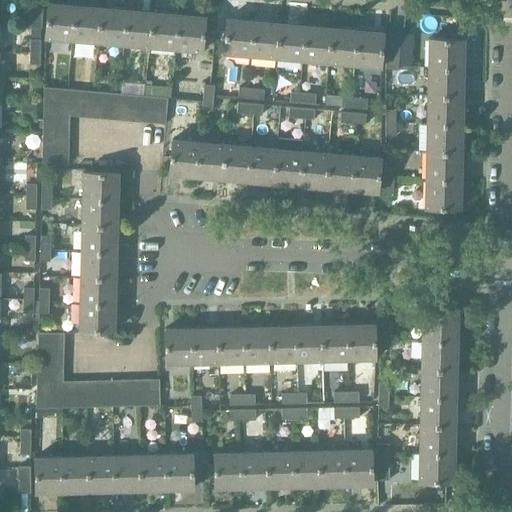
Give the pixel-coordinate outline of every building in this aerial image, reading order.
[(31,1),(29,27),(41,28),(43,2),(31,1)] [(47,37),(74,40),(77,5),(50,3),(50,2),(48,2),(45,38),(47,38),(47,37)] [(74,40),(99,42),(102,8),(77,5),(74,40)] [(99,42),(125,44),(128,10),(102,8),(99,42)] [(125,44),(151,46),(154,12),(128,10),(125,44)] [(151,46),(176,49),(179,14),(154,12),(151,46)] [(179,14),(176,49),(200,51),(202,51),(205,16),(203,16),(179,14)] [(225,53),(249,55),(252,21),(228,18),(227,18),(224,53),(225,53)] [(249,55),(275,57),(278,23),(252,21),(249,55)] [(275,57),(300,60),(303,25),(278,23),(275,57)] [(300,60),(326,62),(329,27),(303,25),(300,60)] [(326,62),(351,64),(354,30),(329,27),(326,62)] [(354,30),(351,64),(379,66),(379,67),(380,67),(383,32),(382,32),(354,30)] [(388,32),(386,58),(398,60),(401,33),(388,32)] [(429,40),(428,69),(463,70),(464,41),(464,39),(428,38),(428,40),(429,40)] [(30,39),(30,52),(40,52),(40,39),(30,39)] [(40,52),(30,52),(29,64),(40,65),(40,52)] [(398,60),(386,58),(385,69),(397,70),(398,60)] [(428,69),(427,97),(462,98),(463,70),(428,69)] [(204,84),(202,100),(210,100),(210,97),(213,97),(214,85),(204,84)] [(44,87),(43,127),(69,127),(69,115),(44,87)] [(83,90),(44,87),(69,115),(81,116),(83,90)] [(238,97),(246,98),(247,87),(239,87),(238,97)] [(247,87),(246,98),(263,99),(264,89),(247,87)] [(95,91),(83,90),(81,116),(93,117),(95,91)] [(107,92),(95,91),(93,117),(105,119),(107,92)] [(290,102),(298,102),(299,92),(291,91),(290,102)] [(119,93),(107,92),(105,119),(117,120),(119,93)] [(299,92),(298,102),(315,104),(316,93),(299,92)] [(131,94),(119,93),(117,120),(129,121),(131,94)] [(143,95),(131,94),(129,121),(141,122),(143,95)] [(155,96),(143,95),(141,122),(153,123),(155,96)] [(167,98),(155,96),(153,123),(165,124),(167,98)] [(341,106),(350,107),(351,97),(342,96),(341,106)] [(210,100),(202,100),(202,109),(212,110),(213,97),(210,97),(210,100)] [(351,97),(350,107),(366,109),(367,98),(351,97)] [(427,97),(427,125),(462,125),(462,98),(427,97)] [(237,112),(253,114),(254,103),(237,102),(237,112)] [(254,103),(253,114),(262,115),(263,104),(254,103)] [(288,117),(305,118),(306,108),(289,106),(288,117)] [(306,108),(305,118),(313,119),(314,109),(306,108)] [(385,109),(385,122),(396,122),(396,109),(385,109)] [(340,122),(357,123),(358,113),(341,111),(340,122)] [(358,113),(357,123),(365,124),(366,113),(358,113)] [(396,122),(385,122),(385,134),(396,134),(396,122)] [(427,125),(426,152),(461,153),(462,125),(427,125)] [(43,127),(42,139),(69,139),(69,127),(43,127)] [(42,139),(42,151),(68,151),(69,139),(42,139)] [(171,174),(195,176),(198,142),(174,140),(174,139),(172,139),(169,174),(171,175),(171,174)] [(195,176),(220,178),(223,144),(198,142),(195,176)] [(220,178),(246,181),(249,146),(223,144),(220,178)] [(246,181),(271,183),(274,148),(249,146),(246,181)] [(271,183),(297,185),(300,151),(274,148),(271,183)] [(68,151),(42,151),(42,163),(68,164),(68,151)] [(297,185),(323,187),(326,153),(300,151),(297,185)] [(426,152),(425,180),(460,181),(461,153),(426,152)] [(323,187),(348,190),(351,155),(326,153),(323,187)] [(351,155),(348,190),(376,192),(377,193),(380,157),(379,157),(351,155)] [(384,167),(383,178),(394,178),(395,168),(384,167)] [(83,173),(82,201),(117,202),(118,174),(118,173),(83,172),(82,173),(83,173)] [(394,178),(383,178),(382,192),(393,193),(394,178)] [(460,181),(425,180),(425,206),(424,206),(424,207),(460,208),(460,207),(460,181)] [(26,183),(26,194),(36,195),(37,183),(26,183)] [(41,183),(41,197),(51,198),(52,184),(41,183)] [(36,195),(26,194),(26,208),(36,209),(36,195)] [(51,198),(41,197),(41,209),(51,209),(51,198)] [(82,201),(82,227),(116,227),(117,202),(82,201)] [(82,227),(81,252),(116,253),(116,227),(82,227)] [(25,235),(24,246),(35,247),(35,235),(25,235)] [(40,236),(40,249),(50,250),(51,236),(40,236)] [(35,247),(24,246),(24,260),(35,261),(35,247)] [(50,250),(40,249),(39,261),(50,261),(50,250)] [(81,252),(80,278),(115,279),(116,253),(81,252)] [(80,278),(80,303),(114,304),(115,279),(80,278)] [(23,287),(23,299),(34,299),(34,287),(23,287)] [(39,288),(38,301),(49,302),(49,288),(39,288)] [(34,299),(23,299),(23,312),(33,313),(34,299)] [(49,302),(38,301),(38,313),(48,313),(49,302)] [(114,304),(80,303),(79,327),(79,329),(114,330),(114,328),(114,304)] [(422,312),(421,340),(457,341),(458,313),(431,312),(431,305),(422,304),(422,312)] [(372,324),(345,324),(346,359),(373,358),(373,359),(375,359),(374,323),(372,323),(372,324)] [(379,324),(379,339),(390,339),(389,323),(379,324)] [(345,324),(319,325),(320,360),(346,359),(345,324)] [(319,325),(293,326),(294,360),(320,360),(319,325)] [(268,326),(242,327),(243,361),(268,361),(268,326)] [(293,326),(268,326),(268,361),(294,360),(293,326)] [(216,327),(190,328),(191,363),(217,362),(216,327)] [(242,327),(216,327),(217,362),(243,361),(242,327)] [(191,363),(190,328),(166,329),(166,328),(165,328),(166,364),(167,364),(167,363),(191,363)] [(38,332),(37,344),(64,345),(64,333),(38,332)] [(390,339),(379,339),(379,349),(390,349),(390,339)] [(421,340),(421,368),(456,369),(457,341),(421,340)] [(37,344),(37,356),(63,357),(64,345),(37,344)] [(37,356),(37,368),(63,369),(63,357),(37,356)] [(37,368),(36,408),(63,381),(63,369),(37,368)] [(421,368),(420,396),(456,397),(456,369),(421,368)] [(123,379),(111,380),(111,406),(123,406),(123,379)] [(135,379),(123,379),(123,406),(135,405),(135,379)] [(147,379),(135,379),(135,405),(147,405),(147,379)] [(159,379),(147,379),(147,405),(160,405),(159,379)] [(87,380),(75,381),(75,407),(87,407),(87,380)] [(99,380),(87,380),(87,407),(99,406),(99,380)] [(111,380),(99,380),(99,406),(111,406),(111,380)] [(63,381),(36,408),(75,407),(75,381),(63,381)] [(379,382),(378,395),(389,396),(389,382),(379,382)] [(349,402),(349,391),(333,392),(333,402),(349,402)] [(358,391),(349,391),(349,402),(359,401),(358,391)] [(306,392),(297,393),(297,403),(307,403),(306,392)] [(255,393),(245,394),(245,404),(255,404),(255,393)] [(297,403),(297,393),(281,393),(281,403),(297,403)] [(245,404),(245,394),(229,394),(230,405),(245,404)] [(194,395),(195,404),(202,404),(202,408),(205,407),(205,395),(194,395)] [(389,396),(378,395),(378,407),(388,407),(389,396)] [(420,396),(419,424),(455,425),(456,397),(420,396)] [(202,404),(195,404),(195,420),(205,420),(205,407),(202,408),(202,404)] [(344,417),(343,407),(334,407),(334,418),(344,417)] [(359,407),(343,407),(344,417),(359,417),(359,407)] [(292,418),(291,408),(282,408),(282,419),(292,418)] [(307,408),(291,408),(292,418),(307,418),(307,408)] [(240,420),(239,409),(230,409),(230,420),(240,420)] [(255,409),(239,409),(240,420),(255,419),(255,409)] [(419,424),(419,453),(454,453),(455,425),(419,424)] [(20,428),(20,441),(30,442),(31,429),(20,428)] [(30,442),(20,441),(20,454),(30,454),(30,442)] [(376,443),(376,451),(388,452),(388,443),(376,443)] [(369,449),(345,450),(346,484),(370,484),(372,484),(371,449),(369,449)] [(319,450),(292,451),(293,485),(319,485),(319,450)] [(345,450),(319,450),(319,485),(346,484),(345,450)] [(292,451),(266,452),(267,486),(293,485),(292,451)] [(388,452),(376,451),(377,480),(389,479),(388,452)] [(241,487),(240,452),(216,453),(215,452),(214,452),(215,488),(216,488),(216,487),(241,487)] [(266,452),(240,452),(241,487),(267,486),(266,452)] [(192,453),(167,454),(168,489),(191,488),(194,488),(193,453),(192,453)] [(454,453),(419,453),(418,481),(454,482),(454,453)] [(167,454),(140,455),(141,489),(168,489),(167,454)] [(114,455),(87,456),(88,490),(115,490),(114,455)] [(140,455),(114,455),(115,490),(141,489),(140,455)] [(62,491),(61,456),(36,457),(35,457),(35,492),(37,492),(62,491)] [(87,456),(61,456),(62,491),(88,490),(87,456)] [(18,466),(18,492),(31,492),(30,466),(18,466)]
